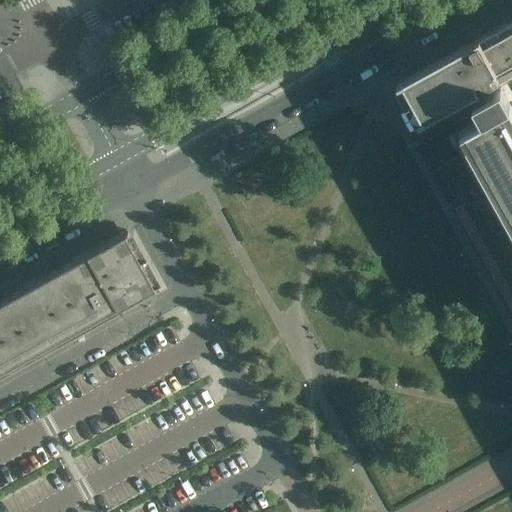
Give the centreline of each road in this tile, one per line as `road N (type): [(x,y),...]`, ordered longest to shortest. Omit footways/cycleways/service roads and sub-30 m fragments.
road 1 (residential): [(196,511),(262,474),(272,448),(132,188)]
road 2 (residential): [(132,188),(472,0)]
road 3 (secondary): [(117,158),(402,0)]
road 4 (secondary): [(257,0),(82,96)]
road 5 (residential): [(0,261),(132,188)]
road 6 (secondary): [(0,222),(117,158)]
